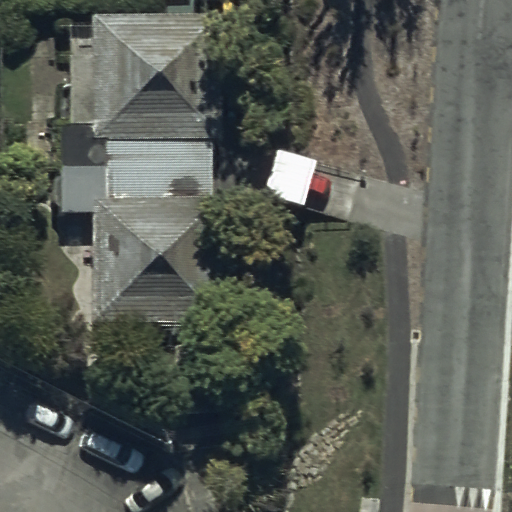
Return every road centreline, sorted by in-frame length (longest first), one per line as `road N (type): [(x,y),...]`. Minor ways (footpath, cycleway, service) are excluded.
road 1 (residential): [(498,0),(466,511)]
road 2 (residential): [(0,445),(122,511)]
